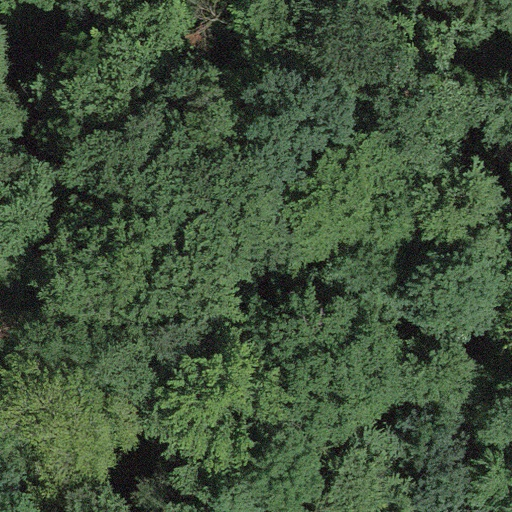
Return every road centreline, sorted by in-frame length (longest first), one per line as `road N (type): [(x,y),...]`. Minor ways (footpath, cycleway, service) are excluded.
road 1 (track): [(511,155),(417,307),(334,511)]
road 2 (track): [(481,511),(473,423),(511,182)]
